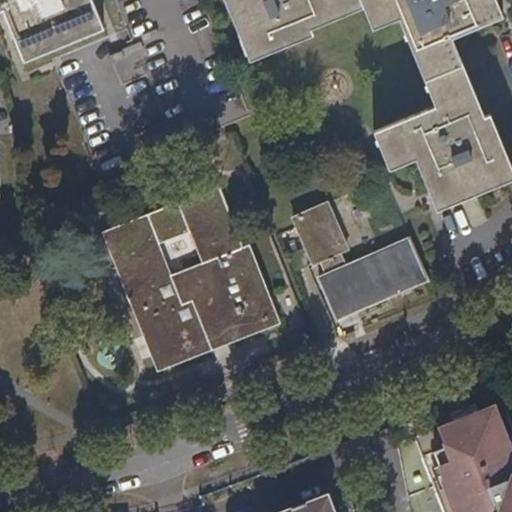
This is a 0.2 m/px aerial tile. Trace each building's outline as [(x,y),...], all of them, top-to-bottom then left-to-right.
[(0,0),(0,23),(17,66),(96,34),(81,0),(0,0)] [(394,19),(433,109),(371,134),(388,173),(412,163),(434,215),(511,181),(511,176),(487,119),(483,121),(450,44),(501,22),(491,0),(219,0),(249,69),(312,42),(307,30),(359,8),(369,30),(394,19)] [(102,233),(157,372),(192,358),(189,351),(242,330),(245,337),(279,324),(248,245),(241,247),(217,187),(102,233)] [(317,278),(335,320),(426,280),(409,239),(345,267),(339,253),(346,250),(326,204),(292,218),(312,264),(318,261),(324,275),(317,278)] [(189,351),(192,358),(245,337),(242,330),(189,351)] [(511,511),(511,408),(508,399),(421,432),(451,511),(511,511)] [(359,511),(352,500),(343,506),(347,511),(359,511)]
